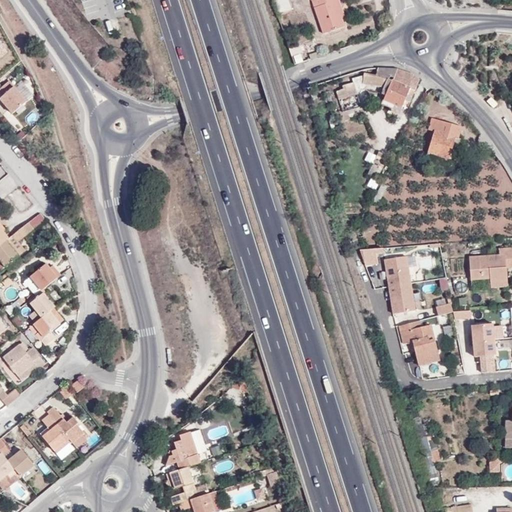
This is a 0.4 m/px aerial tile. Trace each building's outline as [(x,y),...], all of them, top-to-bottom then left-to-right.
[(292,9),(288,0),(277,0),(274,1),(278,14),(292,9)] [(316,0),(319,6),(315,7),(323,33),(343,26),(340,19),(334,1),(337,0),(316,0)] [(340,19),(344,18),(337,0),(334,1),(340,19)] [(309,53),(317,50),(315,43),(307,45),(309,53)] [(301,53),(299,47),(290,49),(291,56),(301,53)] [(385,79),(393,79),(384,100),(394,105),(401,108),(405,100),(407,95),(410,88),(415,76),(398,68),(377,68),(376,78),(365,75),(364,83),(382,87),(385,79)] [(410,88),(415,90),(420,78),(415,76),(410,88)] [(0,88),(0,93),(2,97),(0,98),(0,99),(13,114),(27,102),(9,81),(0,88)] [(337,89),(340,99),(355,95),(352,84),(337,89)] [(391,112),(398,115),(401,108),(394,105),(384,100),(383,104),(392,108),(391,112)] [(434,132),(427,153),(448,159),(455,138),(457,139),(461,127),(432,118),(429,130),(434,132)] [(455,161),(462,140),(457,139),(455,138),(448,159),(449,160),(455,161)] [(385,156),(379,153),(367,174),(374,178),(385,156)] [(387,186),(382,184),(373,202),(377,204),(387,186)] [(33,230),(45,220),(40,214),(28,223),(33,230)] [(0,245),(7,240),(9,238),(0,227),(0,225),(1,225),(0,222),(0,245)] [(17,243),(33,230),(28,223),(11,236),(17,243)] [(11,236),(9,238),(7,240),(19,256),(24,252),(17,243),(11,236)] [(19,256),(7,240),(0,245),(0,260),(5,267),(19,256)] [(506,267),(506,262),(511,261),(511,248),(499,250),(499,256),(469,257),(471,279),(490,278),(490,281),(507,280),(506,267)] [(384,249),(361,251),(366,266),(379,264),(377,254),(384,253),(384,249)] [(386,260),(390,287),(411,284),(408,266),(407,258),(407,257),(386,260)] [(417,257),(407,258),(408,266),(418,264),(417,257)] [(31,277),(38,286),(42,291),(62,276),(54,265),(50,268),(47,264),(31,277)] [(26,280),(33,289),(38,286),(31,277),(26,280)] [(411,284),(390,287),(394,315),(416,311),(411,284)] [(42,291),(28,302),(31,305),(44,293),(42,291)] [(44,293),(31,305),(41,319),(51,311),(55,308),(44,293)] [(448,306),(436,309),(438,316),(453,312),(451,305),(448,306)] [(61,324),(65,321),(55,308),(51,311),(61,324)] [(51,332),(61,324),(51,311),(41,319),(34,325),(44,338),(41,340),(45,346),(56,337),(51,332)] [(453,312),(455,320),(471,319),(471,311),(453,312)] [(434,339),(429,340),(426,326),(421,327),(420,322),(399,326),(403,343),(409,342),(413,341),(415,349),(419,365),(439,361),(434,339)] [(493,324),(472,326),(473,342),(494,339),(493,327),(493,324)] [(29,328),(39,341),(41,340),(44,338),(34,325),(29,328)] [(434,339),(431,325),(426,326),(429,340),(434,339)] [(502,326),(493,327),(494,339),(503,339),(502,326)] [(496,355),(494,339),(473,342),(475,357),(481,357),(493,355),(496,355)] [(29,351),(23,343),(3,359),(20,380),(27,374),(24,371),(35,363),(38,366),(39,368),(44,364),(32,349),(29,351)] [(481,363),(482,373),(495,372),(494,362),(481,363)] [(27,374),(38,366),(35,363),(24,371),(27,374)] [(85,387),(79,379),(71,385),(77,393),(85,387)] [(426,387),(424,379),(414,381),(415,388),(426,387)] [(248,392),(245,383),(238,381),(233,386),(248,392)] [(67,397),(72,392),(66,385),(61,390),(67,397)] [(0,396),(3,400),(8,396),(2,388),(0,389),(0,396)] [(18,397),(14,391),(3,400),(2,401),(6,406),(18,397)] [(53,406),(47,412),(49,414),(72,442),(82,434),(84,433),(78,425),(79,423),(74,417),(69,420),(67,423),(62,416),(53,406)] [(40,434),(56,454),(72,442),(49,414),(42,420),(47,428),(40,434)] [(24,424),(20,428),(28,437),(32,434),(24,424)] [(166,466),(177,462),(180,468),(188,466),(200,462),(190,432),(180,436),(182,440),(174,443),(176,450),(171,451),(173,455),(169,456),(166,466)] [(86,439),(82,434),(72,442),(76,447),(86,439)] [(9,451),(0,439),(0,451),(1,453),(4,456),(9,451)] [(34,466),(21,450),(8,461),(18,473),(21,477),(34,466)] [(11,479),(18,473),(8,461),(4,456),(1,453),(0,454),(0,481),(7,475),(11,479)] [(216,463),(218,473),(235,469),(232,459),(216,463)] [(490,464),(490,474),(498,474),(498,464),(490,464)] [(188,466),(180,468),(167,473),(169,480),(172,489),(182,486),(184,492),(171,497),(173,505),(179,503),(195,497),(193,492),(196,491),(195,488),(188,466)] [(204,495),(201,486),(195,488),(196,491),(193,492),(195,497),(204,495)] [(215,511),(220,511),(222,511),(216,491),(210,493),(215,511)] [(204,495),(195,497),(179,503),(181,511),(189,508),(193,507),(195,511),(194,511),(212,511),(215,511),(210,493),(204,495)]
